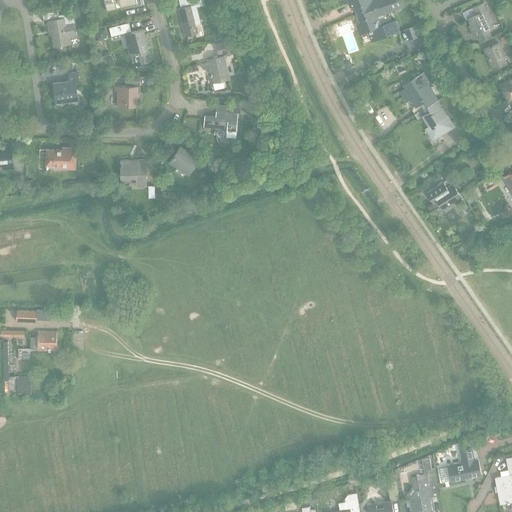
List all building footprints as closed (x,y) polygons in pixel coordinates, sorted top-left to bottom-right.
[(200,23),(195,24),(191,5),(193,4),(192,0),(185,0),(179,2),(180,7),(179,8),(185,36),(195,33),(196,36),(203,34),(200,23)] [(356,14),(389,2),(388,0),(370,0),(371,0),(370,0),(346,0),(349,7),(353,5),(356,14)] [(389,2),(356,14),(359,22),(355,24),(359,34),(376,28),(380,38),(402,30),(399,20),(380,26),(376,16),(392,10),(389,2)] [(476,36),(478,40),(490,35),(488,30),(492,28),(484,10),(486,9),(482,2),(471,7),(474,14),(467,18),(472,28),(470,29),(474,37),(476,36)] [(73,12),(59,14),(58,11),(42,13),(44,22),(48,21),(49,30),(51,29),(54,46),(70,43),(69,37),(78,35),(76,26),(75,26),(73,12)] [(128,22),(110,27),(111,34),(130,29),(128,22)] [(141,63),(151,61),(143,29),(124,33),(129,55),(138,53),(141,63)] [(483,48),(491,69),(506,63),(497,42),(483,48)] [(222,80),(229,79),(224,55),(230,54),(229,46),(216,49),(218,56),(211,57),(212,60),(202,63),(203,69),(209,67),(214,89),(224,87),(222,80)] [(436,74),(447,93),(452,91),(440,71),(436,74)] [(52,83),(55,102),(63,101),(63,99),(77,96),(74,81),(79,80),(77,72),(67,73),(68,81),(52,83)] [(414,114),(437,99),(427,84),(429,82),(423,72),(410,80),(413,85),(407,89),(405,87),(399,91),(405,101),(410,98),(415,106),(410,108),(414,114)] [(511,90),(511,76),(499,84),(505,94),(511,90)] [(117,106),(136,106),(137,86),(115,86),(115,89),(117,90),(117,106)] [(437,99),(414,114),(417,119),(421,116),(428,126),(425,128),(432,138),(453,126),(437,99)] [(237,112),(240,113),(241,106),(217,103),(215,116),(205,115),(204,125),(227,128),(227,131),(235,132),(237,112)] [(193,165),(199,169),(204,163),(197,159),(198,158),(179,146),(169,162),(187,174),(193,165)] [(2,170),(12,169),(10,149),(0,149),(0,163),(1,164),(2,170)] [(53,167),(74,168),(75,161),(73,156),(69,156),(69,150),(46,149),(46,164),(53,165),(53,167)] [(136,186),(146,186),(145,159),(120,160),(121,176),(136,175),(136,186)] [(511,172),(503,178),(511,192),(511,172)] [(14,175),(15,187),(23,187),(22,174),(14,175)] [(452,182),(446,186),(443,181),(426,192),(433,204),(437,201),(443,210),(462,197),(452,182)] [(36,309),(36,310),(16,309),(16,320),(36,321),(36,319),(58,321),(59,311),(36,309)] [(30,349),(56,349),(56,332),(38,332),(38,336),(30,336),(30,349)] [(18,376),(18,394),(31,394),(30,376),(18,376)] [(477,459),(473,460),(470,447),(487,444),(484,433),(469,437),(469,439),(457,441),(459,450),(461,462),(447,465),(451,480),(480,474),(477,459)] [(495,477),(500,503),(510,501),(511,500),(511,461),(506,463),(509,475),(505,475),(495,477)] [(419,511),(431,510),(429,496),(430,496),(429,485),(435,483),(432,463),(426,464),(427,469),(424,470),(424,474),(415,475),(417,487),(408,499),(405,500),(406,506),(408,506),(409,511),(419,511)] [(396,480),(395,480),(393,470),(387,471),(389,481),(386,481),(389,500),(366,504),(367,511),(393,511),(393,508),(391,500),(399,499),(396,480)] [(333,511),(358,511),(356,492),(348,493),(344,498),(345,501),(338,502),(339,511),(333,511)]
